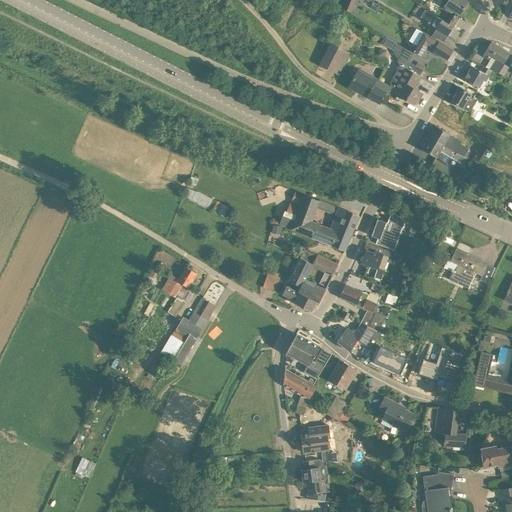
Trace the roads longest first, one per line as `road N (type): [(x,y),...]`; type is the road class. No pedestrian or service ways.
road 1 (tertiary): [(511,232),(309,141),(31,0)]
road 2 (unclassified): [(75,0),(225,70),(410,138)]
road 3 (unclassified): [(0,157),(115,213),(286,318)]
road 4 (unclassified): [(511,417),(411,394),(310,331)]
road 5 (unclassified): [(310,331),(410,138)]
road 6 (unclassified): [(295,511),(279,359),(286,318)]
road 7 (residential): [(410,138),(480,25)]
